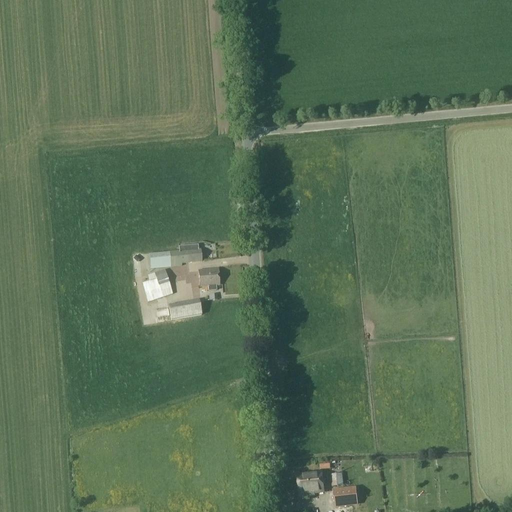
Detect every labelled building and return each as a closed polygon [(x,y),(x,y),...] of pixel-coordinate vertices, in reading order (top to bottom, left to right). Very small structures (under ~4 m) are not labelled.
[(178,248),(178,253),(150,255),(151,269),(181,267),(181,264),(201,263),(200,251),(197,251),(197,246),(178,248)] [(218,270),(206,271),(198,272),(200,288),(207,287),(207,292),(215,291),(215,287),(219,286),(218,270)] [(149,302),(173,294),(165,271),(149,276),(151,282),(143,285),(149,302)] [(172,320),(202,315),(200,303),(170,308),(172,320)] [(348,483),(346,472),(335,473),(337,485),(348,483)] [(313,495),(313,493),(323,492),(321,474),(298,476),(299,494),(304,494),(304,496),(313,495)] [(355,489),(333,491),(335,507),(357,505),(355,489)]
